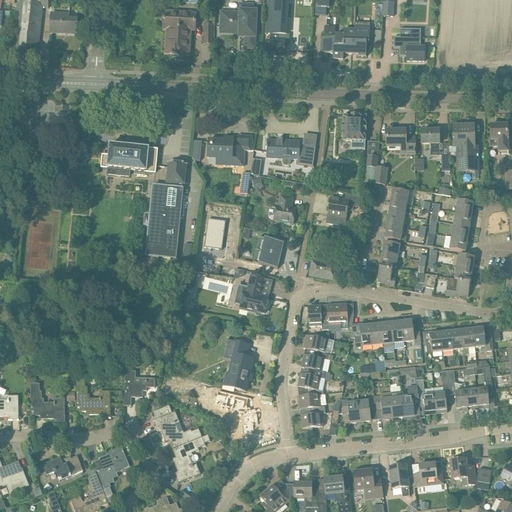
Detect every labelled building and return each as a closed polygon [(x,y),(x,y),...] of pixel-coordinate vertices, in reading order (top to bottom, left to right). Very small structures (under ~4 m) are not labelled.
[(47,9),(47,0),(15,0),(16,0),(17,0),(12,59),(37,61),(41,9),(47,9)] [(277,0),(266,0),(264,35),(270,35),(270,43),(267,43),(266,47),(266,57),(284,58),(285,48),(285,45),(289,45),(289,35),(287,35),(289,1),(286,1),(277,0)] [(315,0),(315,16),(326,16),(326,10),(329,10),(329,0),(315,0)] [(394,3),(383,2),(382,18),(393,18),(394,3)] [(253,4),(239,4),(238,12),(220,11),(219,34),(238,35),(238,39),(244,39),(244,50),(256,50),(256,40),(257,40),(258,11),(253,10),(253,4)] [(196,15),(165,13),(164,29),(170,29),(168,54),(166,54),(188,56),(190,28),(195,29),(196,15)] [(69,15),(51,14),(50,34),(64,34),(75,34),(75,35),(76,35),(77,20),(69,20),(69,15)] [(321,45),(321,53),(329,54),(329,53),(333,53),(332,60),(343,60),(344,55),(353,55),(353,52),(352,52),(353,43),(354,43),(355,31),(355,23),(354,31),(344,30),(344,35),(335,35),(335,38),(321,38),(323,38),(323,45),(321,45)] [(353,43),(352,52),(353,52),(353,55),(358,55),(358,57),(366,57),(367,44),(369,44),(370,24),(355,23),(355,31),(354,43),(353,43)] [(212,25),(203,25),(203,45),(211,46),(212,25)] [(394,38),(394,49),(400,49),(399,57),(407,58),(407,62),(424,63),(424,49),(421,49),(421,39),(394,38)] [(358,116),(351,116),(351,117),(343,116),(343,125),(342,125),(342,131),(343,131),(342,142),(351,142),(351,150),(362,150),(365,151),(365,142),(366,133),(366,127),(366,117),(358,117),(358,116)] [(475,147),(475,126),(474,126),(474,127),(453,127),(453,149),(456,149),(457,173),(478,172),(478,147),(475,147)] [(508,140),(508,126),(490,126),(491,140),(488,140),(488,148),(497,148),(498,154),(499,154),(499,156),(510,155),(510,140),(508,140)] [(405,138),(405,131),(387,131),(387,148),(401,148),(402,155),(415,155),(415,138),(405,138)] [(439,131),(422,131),(422,145),(430,145),(430,156),(438,156),(438,145),(439,145),(439,131)] [(208,151),(208,159),(223,159),(223,166),(244,167),(244,150),(244,148),(237,148),(235,148),(232,148),(233,139),(224,139),(224,141),(209,141),(208,151)] [(267,141),(266,159),(282,160),(282,163),(283,165),(284,166),(286,167),(288,167),(290,165),(290,163),(290,160),(298,160),(298,165),(313,168),(315,149),(299,147),(299,142),(281,142),(269,142),(269,141),(267,141)] [(194,142),(192,159),(194,161),(200,162),(203,142),(194,142)] [(128,148),(110,146),(108,157),(103,156),(102,168),(107,169),(106,176),(130,178),(130,171),(155,174),(157,151),(128,148)] [(377,156),(367,155),(366,167),(375,168),(377,156)] [(252,160),(250,176),(259,178),(262,161),(252,160)] [(423,171),(422,160),(413,160),(414,171),(423,171)] [(449,172),(449,160),(441,160),(441,172),(449,172)] [(183,189),(181,189),(181,185),(185,185),(187,165),(167,164),(165,184),(169,184),(168,187),(152,185),(145,256),(177,259),(183,189)] [(374,185),(385,187),(388,171),(377,169),(374,185)] [(250,174),(243,173),(240,194),(247,195),(250,174)] [(305,178),(304,185),(311,186),(312,179),(305,178)] [(451,190),(439,188),(438,195),(450,196),(451,190)] [(390,203),(407,206),(409,193),(393,191),(390,203)] [(498,191),(490,192),(491,201),(492,200),(499,200),(498,191)] [(330,198),(327,216),(330,217),(328,224),(339,226),(340,219),(346,220),(347,211),(353,212),(354,207),(357,208),(358,198),(346,195),(345,201),(330,198)] [(269,211),(268,216),(269,218),(271,220),(274,220),(274,221),(293,224),(295,210),(291,209),(292,199),(280,197),(279,208),(276,207),(276,208),(273,207),(270,209),(269,211)] [(455,214),(472,216),(474,204),(457,201),(455,214)] [(388,215),(404,218),(407,206),(390,203),(388,215)] [(470,228),(472,216),(455,214),(453,226),(470,228)] [(402,230),(404,218),(388,215),(386,227),(402,230)] [(13,225),(12,216),(1,217),(1,226),(13,225)] [(207,221),(203,249),(221,252),(225,223),(207,221)] [(467,241),(470,228),(453,226),(451,238),(467,241)] [(401,237),(402,230),(386,227),(384,239),(405,243),(406,238),(401,237)] [(465,253),(467,241),(451,238),(449,250),(465,253)] [(276,269),(282,243),(265,239),(259,265),(276,269)] [(382,257),(397,259),(400,246),(384,243),(382,257)] [(429,264),(435,265),(437,252),(431,251),(429,264)] [(459,255),(457,269),(473,271),(475,258),(459,255)] [(183,257),(174,289),(183,291),(192,259),(183,257)] [(397,259),(382,257),(380,270),(392,272),(392,270),(396,271),(397,259)] [(337,267),(313,263),(310,276),(335,281),(337,267)] [(245,272),(249,273),(250,266),(240,264),(238,270),(245,272)] [(454,282),(470,285),(473,271),(457,269),(454,282)] [(236,270),(234,279),(244,276),(245,272),(238,270),(236,270)] [(391,280),(392,272),(380,270),(377,283),(385,285),(385,286),(394,288),(395,281),(391,280)] [(418,274),(415,290),(415,291),(423,286),(425,275),(418,274)] [(423,286),(423,288),(434,290),(436,277),(425,275),(423,286)] [(241,306),(241,309),(265,314),(268,299),(260,297),(265,280),(251,276),(248,288),(239,286),(234,305),(241,306)] [(468,298),(470,285),(454,282),(448,281),(445,296),(460,299),(460,297),(468,298)] [(347,305),(327,306),(328,316),(328,326),(342,326),(342,330),(349,330),(347,305)] [(328,316),(322,317),(321,306),(308,307),(309,327),(321,327),(322,331),(329,331),(328,326),(328,316)] [(412,322),(401,323),(403,343),(413,342),(414,345),(421,344),(419,331),(413,332),(412,322)] [(393,344),(403,343),(401,323),(391,324),(393,344)] [(391,324),(380,325),(383,345),(383,348),(394,347),(393,344),(391,324)] [(380,325),(370,327),(371,335),(372,347),(383,345),(380,325)] [(360,338),(354,339),(356,351),(362,350),(362,348),(372,347),(371,335),(370,327),(360,328),(360,326),(359,326),(360,338)] [(478,329),(473,330),(475,349),(480,348),(481,353),(492,351),(490,326),(478,328),(478,329)] [(464,350),(462,329),(456,330),(457,332),(451,333),(453,351),(464,350)] [(468,350),(475,349),(473,330),(467,331),(467,329),(462,329),(464,350),(465,356),(469,356),(468,350)] [(440,332),(442,352),(453,351),(451,333),(446,333),(446,331),(440,332)] [(442,352),(440,332),(423,334),(425,354),(442,352)] [(315,352),(314,358),(319,359),(324,360),(328,361),(329,354),(325,353),(327,341),(325,340),(308,337),(305,350),(315,352)] [(247,345),(234,342),(231,356),(233,357),(229,376),(231,376),(229,388),(246,392),(254,360),(244,358),(247,345)] [(311,371),(310,377),(320,379),(324,380),(325,373),(321,372),(324,360),(319,359),(314,358),(304,356),(301,369),(311,371)] [(374,366),(375,373),(378,373),(386,372),(385,368),(384,362),(374,363),(375,366),(374,366)] [(478,407),(482,407),(482,410),(489,409),(488,401),(493,401),(491,378),(490,370),(490,368),(483,369),(485,381),(486,390),(481,390),(476,391),(478,407)] [(99,395),(99,399),(90,400),(90,396),(88,396),(87,388),(85,388),(85,380),(83,381),(83,370),(76,370),(76,381),(77,413),(86,413),(86,412),(89,412),(89,416),(100,416),(100,419),(111,419),(110,395),(110,392),(99,392),(99,395)] [(136,372),(125,372),(123,407),(131,407),(132,396),(135,396),(135,399),(143,399),(143,392),(147,392),(147,389),(155,389),(155,380),(136,379),(136,372)] [(325,373),(324,380),(331,381),(332,376),(329,375),(329,374),(327,373),(325,373)] [(319,395),(319,396),(323,395),(323,392),(318,391),(320,379),(310,377),(300,375),(298,388),(308,390),(307,396),(307,397),(319,395)] [(425,416),(436,415),(434,396),(425,397),(423,381),(417,382),(417,387),(419,406),(424,406),(425,416)] [(166,382),(164,389),(171,391),(173,384),(166,382)] [(40,392),(40,384),(30,385),(31,407),(31,417),(40,417),(40,416),(43,416),(44,420),(54,420),(54,423),(65,423),(65,413),(65,399),(54,400),(54,404),(44,404),(44,400),(42,400),(42,392),(40,392)] [(455,384),(449,385),(450,396),(455,395),(455,400),(456,409),(460,409),(461,412),(468,411),(468,408),(466,392),(465,385),(459,385),(455,384)] [(400,386),(389,388),(390,393),(393,420),(404,418),(401,398),(400,386)] [(408,397),(401,398),(404,418),(404,421),(410,421),(412,420),(414,419),(415,419),(413,407),(419,406),(417,387),(415,387),(415,389),(407,390),(408,397)] [(443,389),(433,390),(434,396),(436,415),(447,414),(445,395),(444,395),(443,389)] [(252,400),(212,390),(212,391),(218,393),(215,405),(214,404),(214,405),(232,410),(231,412),(244,415),(245,425),(241,426),(243,437),(254,435),(253,427),(259,426),(257,415),(256,415),(256,412),(258,412),(258,411),(254,411),(252,400)] [(191,391),(182,397),(187,406),(196,400),(191,391)] [(478,407),(476,391),(466,392),(468,408),(471,408),(472,411),(479,410),(478,407)] [(380,398),(374,399),(376,411),(382,411),(383,421),(393,420),(390,393),(380,394),(380,398)] [(307,396),(299,397),(300,411),(310,409),(311,415),(311,416),(321,414),(321,415),(326,414),(325,407),(326,407),(325,401),(320,402),(319,396),(319,395),(307,397),(307,396)] [(0,417),(8,417),(8,421),(19,421),(18,397),(8,397),(8,401),(0,401),(0,417)] [(368,402),(358,403),(360,423),(371,422),(370,412),(376,411),(374,399),(368,400),(368,402)] [(360,423),(358,403),(347,405),(347,402),(341,402),(342,415),(348,414),(350,425),(360,423)] [(169,442),(172,451),(208,436),(202,438),(199,430),(192,433),(191,431),(184,434),(183,432),(180,434),(176,425),(180,423),(175,413),(172,414),(169,406),(153,413),(156,420),(153,422),(157,432),(160,430),(164,440),(168,438),(169,441),(169,442)] [(332,411),(332,414),(330,425),(337,426),(339,412),(332,411)] [(311,416),(311,415),(301,416),(302,430),(323,428),(321,415),(321,414),(311,416)] [(208,436),(172,451),(175,459),(176,458),(178,462),(174,463),(177,473),(174,474),(178,484),(200,475),(196,465),(193,467),(189,458),(193,456),(192,454),(199,451),(198,450),(205,447),(204,444),(210,442),(208,436)] [(130,469),(122,450),(99,459),(104,473),(99,475),(98,472),(97,472),(105,490),(111,488),(109,485),(114,483),(113,479),(118,477),(116,474),(130,469)] [(81,466),(77,457),(71,459),(71,457),(65,460),(66,461),(62,463),(61,459),(43,467),(47,477),(56,473),(59,481),(83,471),(81,466)] [(476,486),(474,468),(467,469),(466,461),(461,461),(461,458),(451,459),(451,462),(450,462),(452,481),(461,480),(462,488),(476,486)] [(0,484),(5,482),(10,494),(29,487),(24,475),(22,476),(20,472),(22,471),(18,462),(3,468),(0,461),(0,484)] [(220,463),(217,471),(224,474),(227,466),(220,463)] [(436,470),(435,464),(419,466),(420,475),(413,476),(412,467),(413,467),(412,467),(415,489),(444,486),(442,469),(436,470)] [(399,466),(397,465),(394,465),(393,467),(393,469),(390,469),(392,490),(401,489),(402,498),(410,498),(406,467),(399,468),(399,466)] [(511,470),(507,467),(501,479),(510,484),(507,488),(511,490),(511,470)] [(479,470),(477,483),(487,484),(490,485),(492,472),(479,470)] [(373,485),(372,471),(354,473),(356,492),(364,491),(365,501),(383,499),(381,480),(380,480),(381,484),(373,485)] [(100,508),(108,505),(96,475),(90,477),(88,478),(91,485),(89,486),(92,493),(90,494),(92,497),(82,501),(81,497),(71,502),(74,511),(97,511),(96,508),(99,507),(100,508)] [(344,494),(342,478),(324,480),(326,496),(336,495),(337,502),(338,511),(351,511),(349,494),(344,494)] [(295,494),(295,499),(298,507),(305,507),(305,510),(306,510),(306,511),(318,511),(318,495),(311,495),(311,484),(295,484),(295,494)] [(280,495),(273,487),(260,498),(265,503),(262,506),(267,511),(276,511),(289,499),(286,490),(280,495)] [(40,488),(32,491),(35,499),(43,496),(40,488)] [(61,511),(54,492),(47,495),(50,504),(49,505),(52,511),(51,511),(61,511)] [(324,495),(318,495),(318,511),(326,511),(326,499),(324,499),(324,495)] [(170,507),(167,499),(157,503),(158,506),(148,510),(149,511),(182,511),(181,510),(179,511),(176,504),(170,507)] [(511,511),(511,507),(502,502),(497,511),(511,511)]
